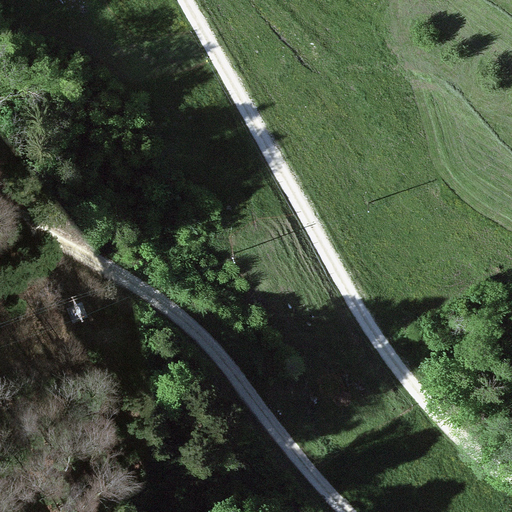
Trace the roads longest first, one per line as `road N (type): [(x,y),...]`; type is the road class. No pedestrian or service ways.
road 1 (track): [(511,477),(441,422),(379,347),(189,0)]
road 2 (track): [(0,204),(168,307),(345,511)]
